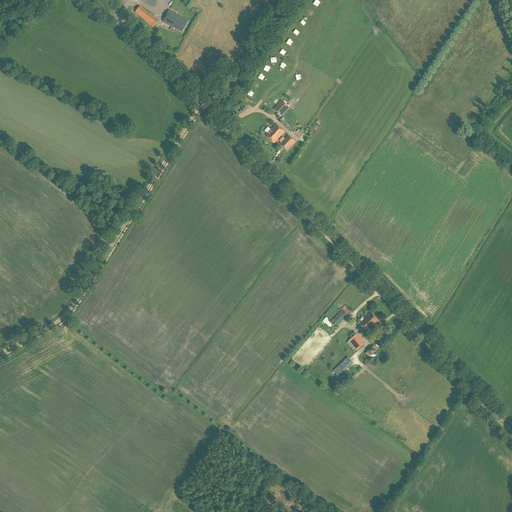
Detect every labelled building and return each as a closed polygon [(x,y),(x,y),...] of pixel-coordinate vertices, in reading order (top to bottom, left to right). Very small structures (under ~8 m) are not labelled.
[(144,21),(153,28),(159,20),(150,13),(149,14),(140,6),(135,12),(145,20),(144,21)] [(163,22),(182,32),(188,21),(176,14),(175,15),(168,11),(163,22)] [(274,109),(281,116),(289,107),(282,100),(274,109)] [(280,144),(287,151),(295,142),(288,135),(284,139),(281,136),(284,132),(276,124),(270,130),(267,133),(265,136),(274,144),(278,140),(281,143),(280,144)] [(296,133),(301,138),(305,134),(300,129),(296,133)] [(331,321),(337,326),(347,316),(341,310),(331,321)] [(359,324),(367,332),(379,321),(371,313),(359,324)] [(378,339),(382,343),(392,335),(387,330),(378,339)] [(348,341),(356,351),(359,348),(364,344),(356,335),(348,341)] [(371,356),(376,351),(377,349),(374,345),(372,347),(371,346),(367,351),(367,352),(365,354),(368,357),(371,355),(371,356)] [(333,371),(339,378),(353,364),(347,357),(333,371)]
